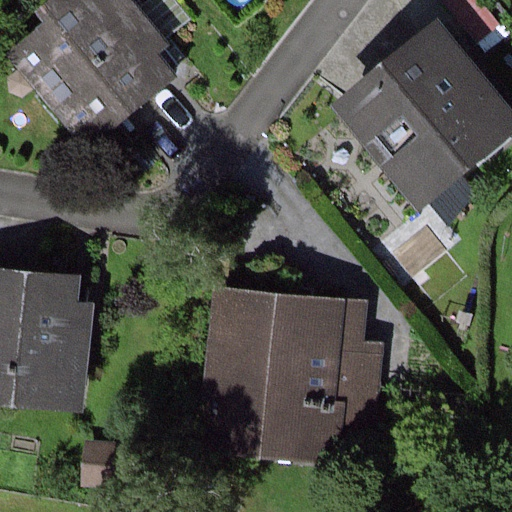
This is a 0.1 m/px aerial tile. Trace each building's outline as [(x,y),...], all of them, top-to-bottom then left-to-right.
[(63,22),(23,54),(93,139),(183,64),(159,35),(129,0),(65,0),(54,10),(63,22)] [(423,50),(354,105),(426,195),(511,125),(511,116),(445,33),(423,50)] [(76,282),(0,274),(0,391),(77,399),(86,310),(79,310),(73,309),(76,282)] [(368,308),(227,294),(213,444),(368,459),(374,383),(377,351),(366,348),(368,308)] [(117,484),(142,487),(146,450),(120,448),(117,484)]
